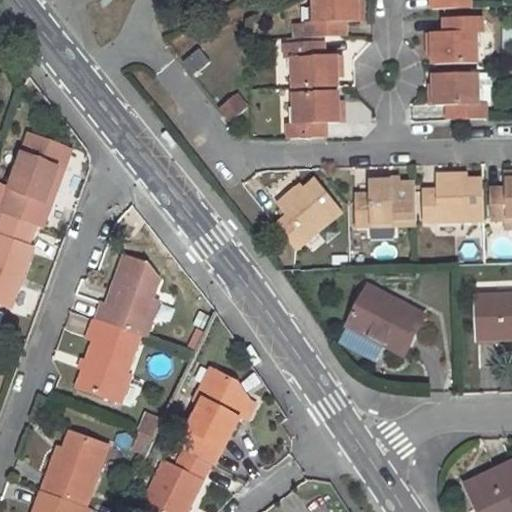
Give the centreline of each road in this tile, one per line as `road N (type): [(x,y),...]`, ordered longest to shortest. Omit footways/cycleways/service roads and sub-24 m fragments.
road 1 (tertiary): [(119,120),(346,431)]
road 2 (residential): [(84,74),(133,37),(233,158),(390,153)]
road 3 (residential): [(119,120),(0,448)]
road 4 (residential): [(363,456),(436,420),(511,416)]
road 5 (residential): [(346,431),(235,511)]
road 6 (residential): [(390,153),(511,148)]
